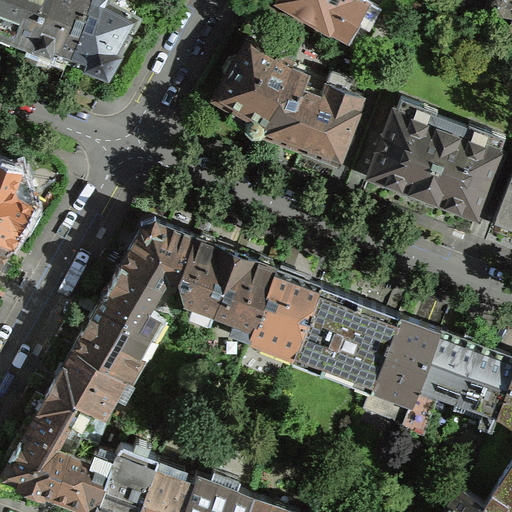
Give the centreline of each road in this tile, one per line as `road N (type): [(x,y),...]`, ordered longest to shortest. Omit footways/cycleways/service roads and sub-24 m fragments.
road 1 (residential): [(511,294),(124,148)]
road 2 (residential): [(0,367),(124,148)]
road 3 (residential): [(124,148),(208,0)]
road 4 (residential): [(124,148),(0,99)]
